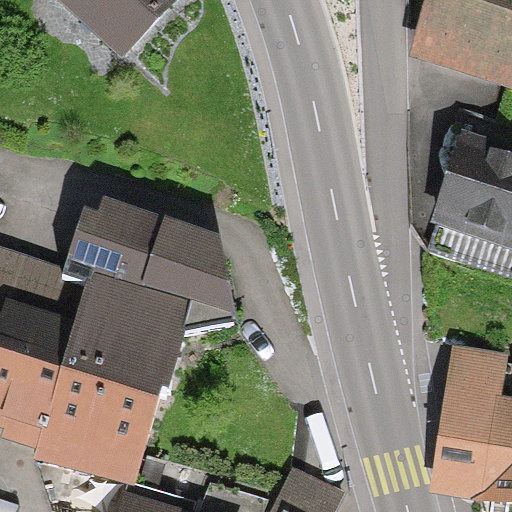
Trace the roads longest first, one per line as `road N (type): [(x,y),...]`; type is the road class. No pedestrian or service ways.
road 1 (tertiary): [(361,329),(284,0)]
road 2 (residential): [(361,329),(391,258),(378,0)]
road 3 (tertiary): [(408,511),(361,329)]
